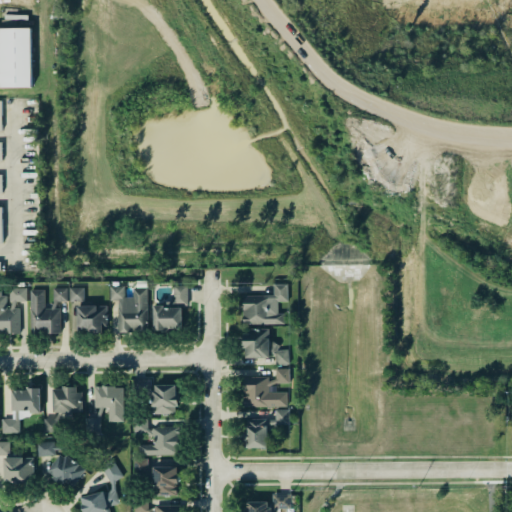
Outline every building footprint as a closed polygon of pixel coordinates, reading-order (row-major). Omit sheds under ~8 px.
[(0,27),(0,87),(32,87),(31,27),(0,27)] [(288,284),(273,284),(273,295),(243,295),(243,324),(285,324),(285,313),(278,313),(278,302),(288,302),(288,284)] [(154,303),(154,330),(183,330),(182,305),(188,305),(188,285),(173,285),(173,303),(154,303)] [(148,331),(147,287),(132,288),(132,297),(124,297),(124,286),(110,286),(110,300),(118,300),(118,331),(148,331)] [(0,292),(0,333),(19,333),(19,301),(26,301),(26,287),(8,287),(8,292),(0,292)] [(67,287),(53,288),(53,301),(67,301),(67,287)] [(84,301),(84,287),(69,287),(70,301),(84,301)] [(31,333),(61,333),(60,308),(45,309),(45,289),(30,289),(31,333)] [(78,305),(77,330),(106,330),(107,306),(78,305)] [(245,358),(273,357),(273,365),(289,364),(289,348),(279,348),(279,341),(269,341),(269,328),(244,329),(245,358)] [(244,407),(288,406),(288,391),(268,392),(268,376),(243,376),(244,407)] [(150,378),(134,379),(134,392),(150,391),(150,378)] [(153,414),(177,413),(177,384),(153,385),(153,414)] [(95,408),(108,407),(109,422),(124,421),(124,385),(95,386),(95,408)] [(53,412),(82,412),(82,388),(54,388),(53,412)] [(12,389),(12,418),(2,418),(2,433),(19,433),(19,412),(40,412),(40,389),(12,389)] [(246,419),(246,448),(268,448),(267,424),(290,424),(290,409),(275,409),(275,419),(246,419)] [(56,432),(57,419),(44,418),(44,432),(56,432)] [(100,418),(86,418),(86,432),(101,432),(100,418)] [(179,455),(179,427),(153,426),(153,445),(139,444),(138,454),(179,455)] [(0,453),(9,454),(10,441),(0,441),(0,453)] [(37,443),(38,457),(50,455),(53,485),(80,483),(78,464),(68,465),(66,445),(55,446),(54,441),(37,443)] [(33,483),(33,458),(5,457),(4,482),(33,483)] [(134,474),(148,474),(148,458),(134,459),(134,474)] [(81,496),(83,509),(84,511),(110,511),(109,506),(120,504),(117,488),(114,483),(123,478),(114,459),(107,460),(100,464),(112,488),(112,490),(81,496)] [(178,466),(153,467),(154,495),(178,494),(178,466)] [(291,509),(291,494),(273,493),(273,508),(291,509)] [(270,511),(271,501),(247,502),(246,511),(270,511)] [(150,511),(150,502),(134,502),(134,511),(150,511)]
